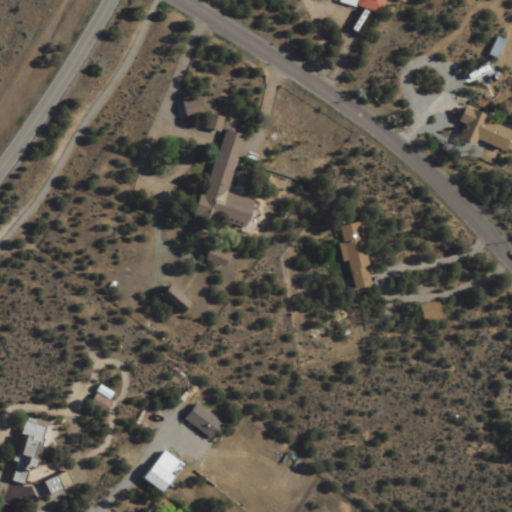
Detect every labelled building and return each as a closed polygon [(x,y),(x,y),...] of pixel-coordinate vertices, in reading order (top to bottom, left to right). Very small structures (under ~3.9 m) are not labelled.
[(383,13),(386,0),(399,0),(406,2),(406,0),(340,0),(340,3),(383,13)] [(491,56),(501,59),(507,41),(497,38),(491,56)] [(184,102),(189,118),(208,112),(203,96),(184,102)] [(508,153),(511,140),(511,126),(465,110),(460,122),(467,124),(463,136),(508,153)] [(249,229),(256,201),(230,194),(245,135),(223,130),(201,217),(249,229)] [(374,288),(363,223),(342,226),(345,244),(346,244),(353,291),(374,288)] [(230,257),(214,249),(208,259),(224,268),(230,257)] [(194,307),(173,288),(163,299),(184,317),(194,307)] [(441,301),(421,305),(424,321),(445,317),(441,301)] [(114,393),(102,388),(95,406),(107,411),(111,402),(110,402),(114,393)] [(215,440),(227,424),(199,403),(187,419),(215,440)] [(49,425),(28,421),(14,480),(29,484),(33,467),(39,468),(49,425)] [(166,494),(178,478),(158,463),(146,479),(166,494)] [(48,483),(54,495),(76,485),(70,473),(48,483)]
